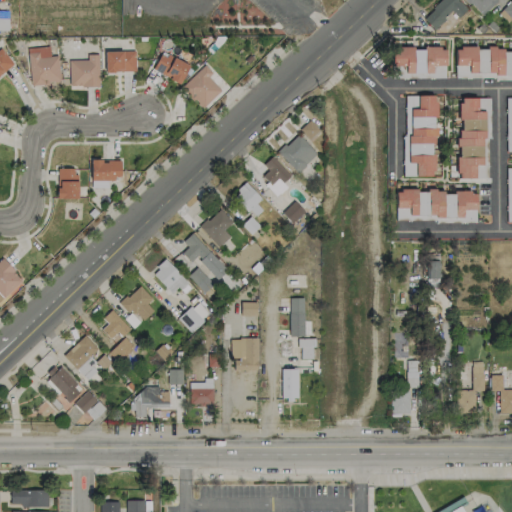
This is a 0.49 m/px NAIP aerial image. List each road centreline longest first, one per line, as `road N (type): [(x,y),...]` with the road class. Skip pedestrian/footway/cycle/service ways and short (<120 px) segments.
road 1 (tertiary): [(0,452),(511,448)]
road 2 (secondary): [(382,0),(22,343)]
road 3 (residential): [(144,115),(39,126),(33,220),(0,220)]
